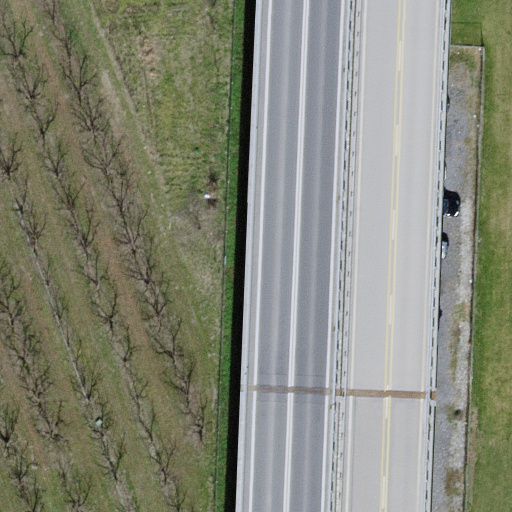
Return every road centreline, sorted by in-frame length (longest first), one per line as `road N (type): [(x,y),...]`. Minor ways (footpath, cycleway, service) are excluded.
road 1 (primary): [(308,0),(287,511)]
road 2 (primary): [(383,511),(402,0)]
